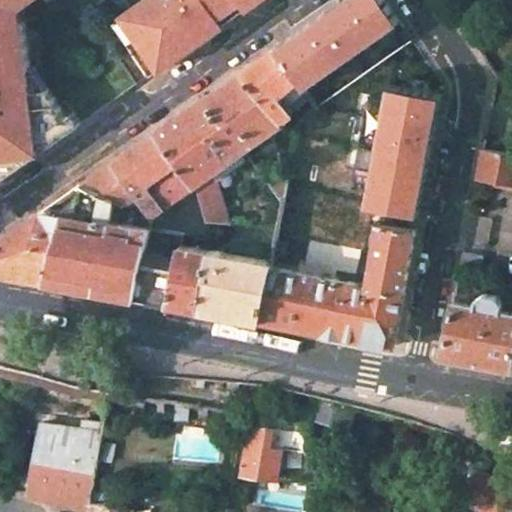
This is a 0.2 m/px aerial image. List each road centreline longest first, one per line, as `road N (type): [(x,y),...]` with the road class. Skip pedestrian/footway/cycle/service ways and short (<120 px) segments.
road 1 (tertiary): [(414,380),(0,301)]
road 2 (residential): [(414,380),(469,95),(453,48),(418,0)]
road 3 (residential): [(0,208),(300,0)]
